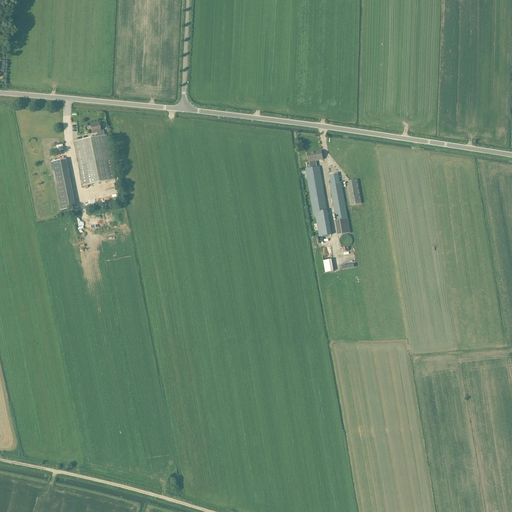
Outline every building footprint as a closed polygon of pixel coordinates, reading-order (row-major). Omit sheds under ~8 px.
[(107,135),(101,136),(100,132),(101,132),(99,124),(90,126),(92,133),(97,132),(98,137),(74,142),(82,186),(83,186),(83,188),(90,187),(90,185),(115,180),(113,168),(107,135)] [(323,160),(322,151),(308,154),(309,162),(310,168),(305,169),(306,171),(302,172),(303,178),(307,177),(313,213),(314,217),(316,217),(317,224),(314,224),(315,231),(318,230),(319,237),(331,235),(328,214),(319,216),(318,212),(327,211),(320,167),(317,167),(316,161),(323,160)] [(74,207),(65,159),(50,162),(59,210),(74,207)] [(361,204),(357,180),(345,182),(350,206),(361,204)] [(348,219),(341,183),(330,185),(336,221),(335,221),(338,235),(350,233),(348,219)] [(346,247),(347,247),(348,247),(349,247),(349,246),(350,246),(351,245),(351,244),(352,244),(352,243),(352,242),(352,241),(352,240),(352,239),(352,238),(351,237),(351,236),(350,236),(349,235),(348,235),(347,234),(346,234),(345,234),(344,235),(343,235),(342,235),(342,236),(341,236),(341,237),(340,238),(340,239),(340,240),(339,240),(339,241),(340,242),(340,243),(340,244),(341,244),(341,245),(342,246),(343,246),(343,247),(344,247),(345,247),(346,247)] [(333,271),(331,259),(323,261),(325,273),(333,271)]
